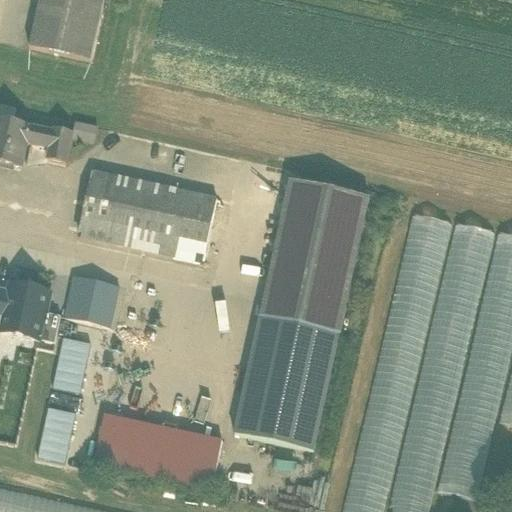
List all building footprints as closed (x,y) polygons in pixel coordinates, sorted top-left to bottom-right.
[(40,0),(30,51),(90,64),(104,0),(40,0)] [(0,120),(14,124),(17,112),(0,108),(0,120)] [(0,164),(19,169),(26,145),(30,129),(14,124),(0,120),(0,164)] [(75,125),(73,134),(76,135),(73,143),(94,148),(98,130),(75,125)] [(54,135),(30,129),(26,145),(50,151),(47,162),(67,167),(73,143),(76,135),(73,134),(55,129),(54,135)] [(81,235),(206,262),(218,202),(94,175),(81,235)] [(260,321),(339,338),(369,201),(290,184),(260,321)] [(511,241),(409,219),(344,511),(431,511),(435,496),(479,505),(496,427),(511,430),(511,241)] [(206,262),(81,235),(79,243),(204,270),(206,262)] [(67,321),(111,331),(119,290),(76,281),(67,321)] [(0,321),(3,322),(0,334),(41,343),(47,316),(51,298),(10,289),(9,295),(0,293),(0,321)] [(47,316),(41,343),(55,346),(61,319),(47,316)] [(339,338),(260,321),(234,438),(314,455),(339,338)] [(65,328),(64,340),(80,342),(81,330),(65,328)] [(53,392),(80,398),(91,348),(63,342),(53,392)] [(75,417),(48,411),(37,461),(65,467),(75,417)] [(105,419),(95,465),(211,490),(221,444),(105,419)] [(90,511),(0,493),(0,511),(90,511)]
